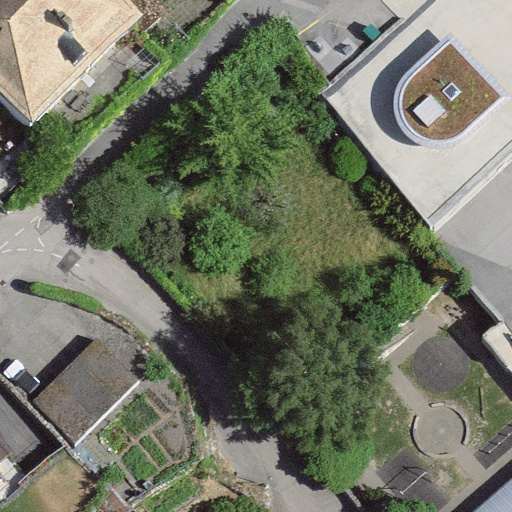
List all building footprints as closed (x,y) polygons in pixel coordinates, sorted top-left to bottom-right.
[(97,0),(0,0),(0,129),(24,153),(139,41),(106,8),(97,0)] [(163,19),(145,0),(112,0),(106,8),(139,41),(163,19)] [(219,0),(228,9),(237,0),(219,0)] [(446,166),(465,157),(502,120),(450,62),(409,102),(400,124),(405,147),(423,163),(446,166)] [(136,388),(93,347),(29,413),(71,454),(136,388)] [(511,511),(511,485),(482,511),(511,511)]
